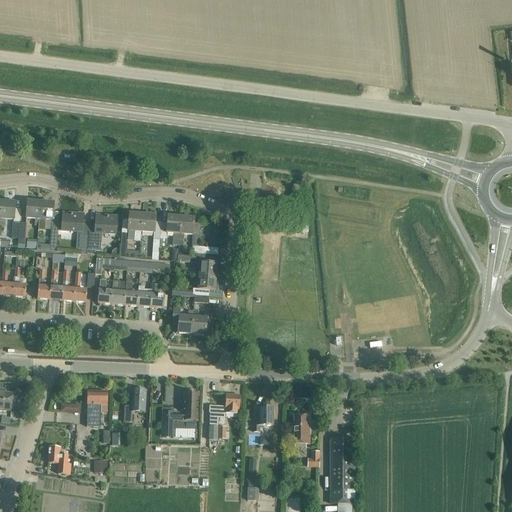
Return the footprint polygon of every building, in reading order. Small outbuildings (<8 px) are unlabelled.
[(2,200),(0,225),(5,226),(5,219),(14,220),(15,203),(14,203),(14,201),(8,201),(7,203),(2,202),(2,200)] [(27,212),(26,219),(35,220),(35,227),(38,227),(39,227),(39,219),(41,203),(39,203),(27,202),(27,212)] [(38,227),(38,230),(41,231),(45,231),(46,220),(52,221),(53,214),(53,213),(54,204),(41,203),(39,219),(39,227),(38,227)] [(62,224),(62,231),(77,232),(75,250),(82,250),(81,254),(87,255),(87,251),(88,226),(83,225),(83,221),(84,215),(63,214),(62,224)] [(142,215),(129,214),(128,231),(134,232),(134,241),(140,242),(140,232),(142,215)] [(156,216),(142,215),(140,232),(153,233),(151,255),(158,256),(160,231),(154,231),(156,216)] [(88,226),(87,251),(100,252),(101,234),(116,235),(117,218),(96,216),(95,226),(88,226)] [(161,223),(161,227),(160,240),(164,240),(167,240),(167,234),(173,234),(173,241),(179,241),(181,217),(168,216),(167,223),(161,223)] [(183,241),(183,235),(192,236),(199,236),(200,226),(194,226),(194,218),(181,217),(179,241),(183,241)] [(26,224),(19,223),(17,241),(19,241),(18,245),(25,246),(25,242),(26,224)] [(50,246),(50,252),(56,252),(58,231),(57,231),(58,224),(52,224),(51,240),(50,246)] [(0,239),(0,247),(10,248),(11,240),(5,240),(0,239)] [(27,240),(26,249),(36,249),(37,240),(27,240)] [(191,261),(190,262),(195,263),(195,264),(199,264),(198,277),(216,279),(217,265),(212,264),(212,258),(206,257),(206,255),(212,255),(213,248),(199,247),(193,247),(192,254),(193,254),(196,254),(196,257),(191,256),(191,261)] [(114,261),(97,259),(96,275),(101,276),(102,269),(114,270),(114,261)] [(114,261),(114,270),(127,271),(127,268),(128,262),(114,261)] [(140,269),(139,273),(142,273),(153,274),(153,270),(153,264),(141,263),(140,269)] [(13,297),(14,285),(7,284),(9,267),(4,266),(2,284),(1,297),(13,297)] [(13,297),(25,298),(26,286),(20,285),(20,278),(20,268),(15,268),(14,285),(13,297)] [(38,289),(37,299),(50,300),(51,288),(45,288),(46,279),(44,279),(45,270),(40,269),(38,289)] [(51,288),(50,300),(62,301),(63,289),(57,289),(56,288),(57,271),(52,271),(51,281),(51,288)] [(63,289),(62,301),(74,302),(75,290),(68,289),(69,282),(69,272),(64,272),(64,281),(63,281),(63,289)] [(75,290),(74,302),(86,303),(87,293),(87,291),(80,291),(82,273),(77,273),(75,290)] [(95,274),(88,274),(87,288),(94,289),(95,274)] [(216,279),(198,277),(197,289),(193,289),(193,291),(172,289),(171,296),(194,298),(194,296),(209,297),(209,291),(215,291),(216,279)] [(98,304),(111,305),(112,293),(105,292),(106,281),(100,280),(100,282),(98,304)] [(113,281),(112,293),(111,305),(124,306),(125,293),(118,293),(119,282),(113,281)] [(152,285),(151,291),(150,308),(163,310),(164,296),(157,296),(158,285),(152,285)] [(124,306),(137,307),(138,294),(129,294),(130,287),(126,286),(125,293),(124,306)] [(138,294),(137,307),(150,308),(151,291),(145,290),(145,287),(138,287),(138,294)] [(173,315),(172,325),(179,325),(178,334),(185,334),(191,335),(192,318),(193,311),(188,311),(187,318),(180,317),(180,310),(174,309),(173,315)] [(192,318),(191,335),(205,336),(206,331),(212,331),(212,323),(213,315),(204,314),(204,319),(197,319),(198,310),(193,310),(193,311),(192,318)] [(146,391),(133,390),(132,407),(125,407),(124,422),(133,423),(133,412),(145,412),(146,391)] [(88,392),(87,427),(100,427),(100,414),(107,414),(107,406),(107,402),(107,392),(88,392)] [(0,410),(11,411),(12,394),(0,393),(0,410)] [(163,410),(162,425),(168,425),(168,430),(190,431),(191,421),(198,422),(199,394),(184,393),(183,413),(174,413),(174,410),(163,410)] [(209,406),(209,413),(210,413),(210,426),(218,426),(218,418),(229,419),(230,414),(238,414),(239,406),(240,396),(226,395),(225,407),(209,406)] [(259,421),(253,421),(253,425),(249,425),(249,432),(253,432),(253,433),(259,432),(259,426),(272,426),(272,409),(259,409),(259,421)] [(154,410),(153,421),(161,422),(162,410),(154,410)] [(291,434),(294,434),(294,443),(309,443),(309,426),(306,426),(306,416),(294,416),(294,424),(291,424),(289,426),(289,432),(291,434)] [(209,427),(209,441),(217,441),(217,428),(209,427)] [(330,448),(330,458),(330,492),(330,505),(338,505),(337,511),(355,511),(356,492),(356,440),(330,441),(330,448)] [(59,449),(49,448),(48,464),(59,465),(58,475),(70,476),(71,465),(67,465),(68,456),(60,455),(61,449),(59,449)] [(311,465),(320,465),(319,452),(311,452),(311,465)] [(250,459),(248,484),(255,484),(257,459),(250,459)] [(94,461),(94,474),(107,473),(107,461),(94,461)]
